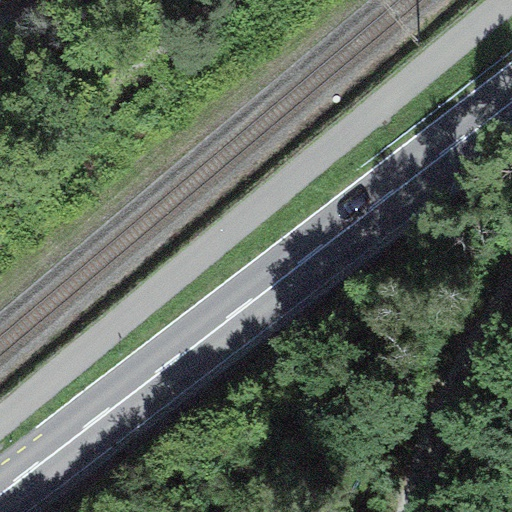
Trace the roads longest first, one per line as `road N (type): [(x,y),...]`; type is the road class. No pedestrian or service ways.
road 1 (primary): [(0,497),(511,103)]
road 2 (track): [(416,511),(472,358),(511,298)]
